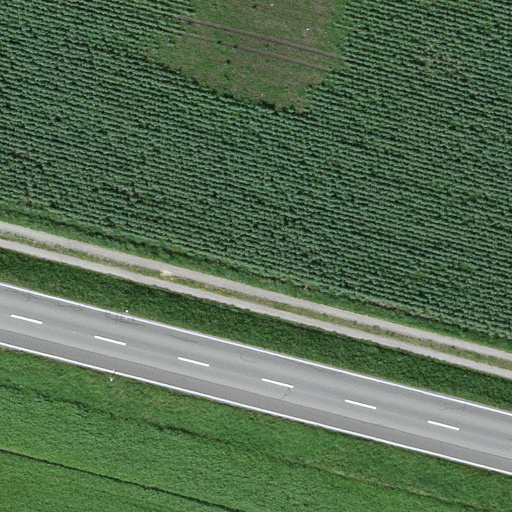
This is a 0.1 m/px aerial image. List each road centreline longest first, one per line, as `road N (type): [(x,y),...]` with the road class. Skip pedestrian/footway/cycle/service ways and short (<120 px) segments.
road 1 (track): [(0,239),(511,372)]
road 2 (secondary): [(0,314),(511,443)]
